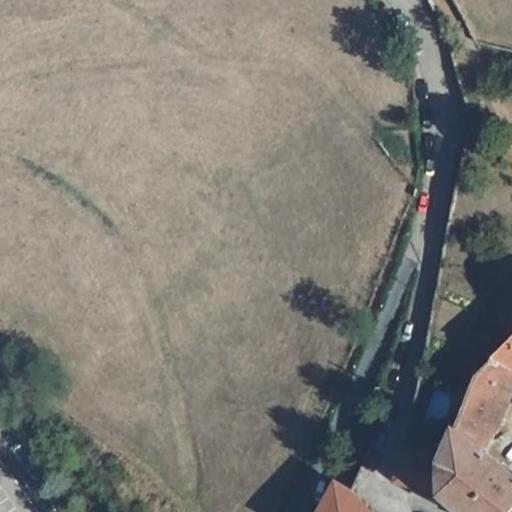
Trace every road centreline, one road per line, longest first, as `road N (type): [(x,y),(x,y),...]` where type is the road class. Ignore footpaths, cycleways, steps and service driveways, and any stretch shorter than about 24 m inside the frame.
road 1 (residential): [(400,0),(429,48),(443,137),(402,403),(378,491),(398,511)]
road 2 (track): [(424,251),(369,383),(300,511)]
